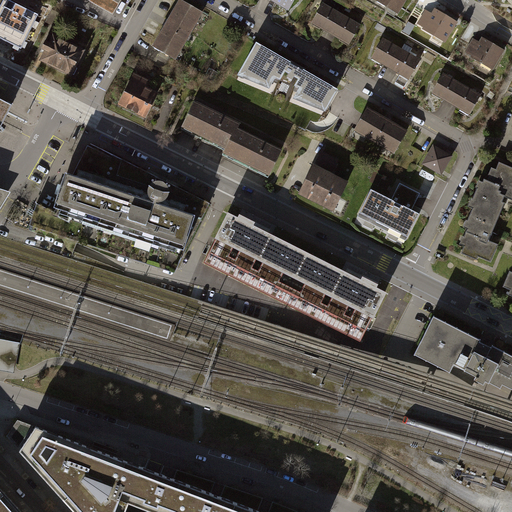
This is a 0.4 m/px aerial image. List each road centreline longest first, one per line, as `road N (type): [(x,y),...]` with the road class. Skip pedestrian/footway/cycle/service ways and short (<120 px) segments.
road 1 (residential): [(221,0),(465,142),(466,159),(407,276)]
road 2 (residential): [(0,392),(348,510)]
road 3 (tertiary): [(407,276),(84,117)]
road 4 (residential): [(84,117),(152,0)]
